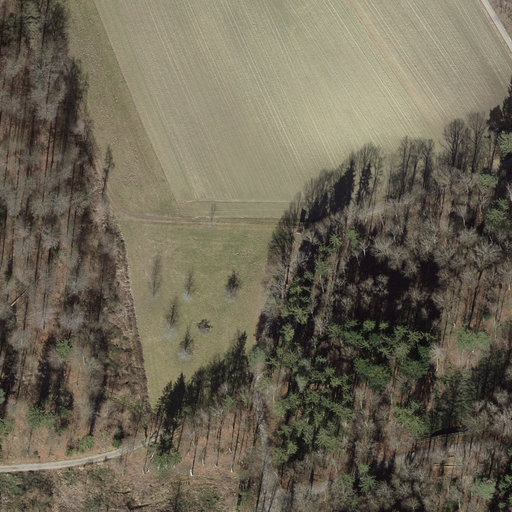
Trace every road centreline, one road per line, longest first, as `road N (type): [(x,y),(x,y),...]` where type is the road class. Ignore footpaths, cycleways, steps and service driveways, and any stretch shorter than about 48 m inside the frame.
road 1 (track): [(49,0),(120,211),(148,440)]
road 2 (track): [(0,470),(107,456),(243,394),(260,370),(276,300),(331,229)]
road 3 (track): [(272,508),(386,462),(511,447)]
road 4 (track): [(120,211),(331,229)]
road 5 (track): [(331,229),(511,160)]
road 6 (track): [(248,390),(272,508),(265,511)]
